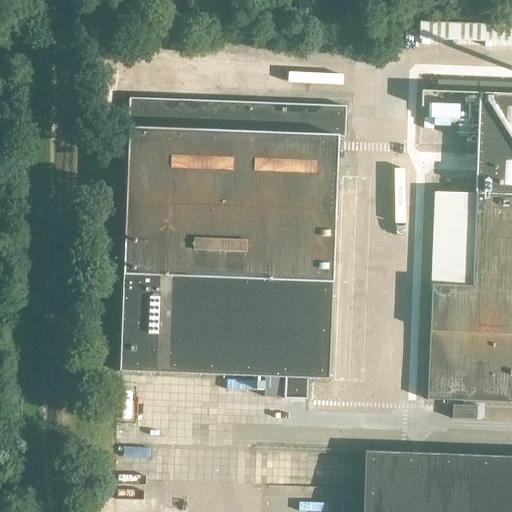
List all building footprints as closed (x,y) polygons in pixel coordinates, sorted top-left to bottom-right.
[(156,78),(156,64),(131,63),(131,77),(156,78)] [(426,401),(511,403),(511,93),(478,92),(475,193),(435,192),(426,401)] [(345,108),(345,107),(128,99),(118,373),(284,379),(283,400),(306,401),(307,380),(327,381),(337,137),(344,109),(345,108)] [(164,391),(179,390),(179,377),(163,378),(164,391)] [(451,420),(476,421),(476,407),(452,406),(451,420)] [(511,511),(511,458),(365,454),(362,511),(511,511)] [(347,487),(347,473),(306,473),(306,486),(347,487)]
